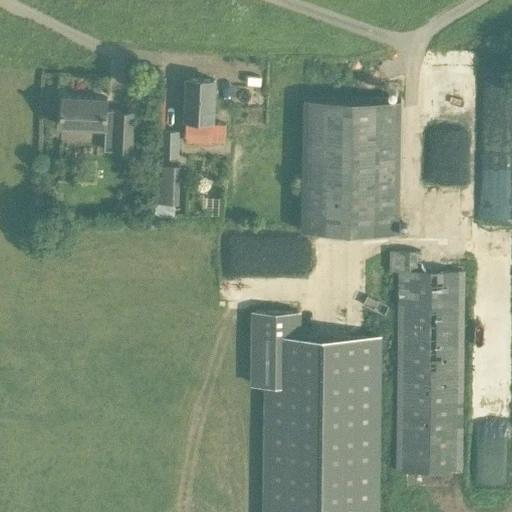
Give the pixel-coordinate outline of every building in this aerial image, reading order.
[(212,118),(214,78),(188,77),(186,117),(212,118)] [(62,124),(116,127),(116,147),(132,148),(134,110),(108,109),(108,96),(63,94),(62,124)] [(402,97),(305,95),(303,228),(400,229),(402,97)] [(226,123),(186,120),(184,141),(194,141),(211,140),(225,141),(226,123)] [(180,129),(162,129),(161,155),(177,156),(179,156),(180,129)] [(180,162),(162,161),(161,198),(177,199),(180,162)] [(399,249),(397,470),(462,471),(465,269),(421,269),(421,249),(399,249)] [(297,333),(298,309),(254,309),(254,382),(267,382),(266,511),(376,511),(378,334),(297,333)]
